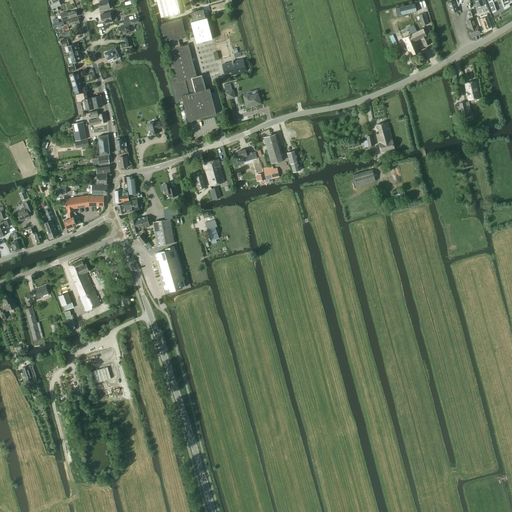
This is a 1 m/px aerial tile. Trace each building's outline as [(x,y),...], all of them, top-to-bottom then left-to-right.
[(100,10),(112,8),(111,2),(109,2),(108,0),(103,0),(100,1),(100,4),(99,4),(100,10)] [(156,0),(161,18),(180,13),(176,0),(156,0)] [(500,0),(504,10),(510,7),(509,4),(511,2),(511,0),(487,0),(492,13),(497,11),(493,2),(498,0),(500,0)] [(52,9),(61,5),(59,1),(50,5),(52,9)] [(451,14),(458,11),(454,1),(448,3),(451,14)] [(402,15),(416,11),(414,4),(400,7),(402,15)] [(76,10),(67,13),(67,12),(61,14),(63,20),(77,16),(76,10)] [(202,10),(190,13),(193,22),(204,19),(202,10)] [(112,18),(114,18),(112,12),(100,14),(102,20),(103,20),(104,23),(113,21),(112,18)] [(428,24),(425,13),(424,13),(424,14),(419,16),(422,26),(428,24)] [(478,16),(483,30),(488,28),(484,16),(481,18),(480,15),(478,16)] [(78,17),(63,22),(54,24),(55,28),(61,26),(64,25),(64,24),(69,23),(69,26),(80,23),(78,17)] [(165,43),(186,38),(181,18),(160,24),(165,43)] [(193,22),(191,22),(196,43),(213,39),(207,18),(204,19),(193,22)] [(471,37),(481,34),(477,25),(476,26),(474,18),(466,21),(469,28),(468,29),(471,37)] [(124,26),(118,28),(120,35),(131,32),(130,27),(135,26),(134,24),(132,24),(131,20),(123,22),(124,26)] [(415,26),(408,29),(411,35),(413,33),(417,31),(415,26)] [(423,28),(418,31),(421,39),(424,47),(431,44),(427,36),(423,28)] [(413,43),(406,46),(410,56),(421,50),(417,40),(421,39),(418,31),(417,31),(413,33),(415,38),(416,39),(412,41),(413,43)] [(403,38),(406,46),(413,43),(412,41),(416,39),(415,38),(413,33),(411,35),(403,38)] [(68,46),(70,55),(78,52),(75,44),(69,45),(68,43),(65,44),(66,46),(68,46)] [(175,48),(169,49),(173,64),(170,64),(171,69),(174,68),(176,77),(170,79),(169,79),(175,103),(176,103),(178,102),(183,101),(188,122),(190,121),(195,120),(199,119),(216,114),(211,94),(210,88),(205,90),(201,76),(197,77),(188,44),(180,46),(175,48)] [(119,58),(115,48),(105,53),(108,60),(113,57),(115,60),(119,58)] [(78,52),(70,55),(73,63),(71,63),(72,66),(75,66),(74,63),(80,61),(78,52)] [(225,77),(240,73),(246,71),(243,59),(222,65),(225,77)] [(75,93),(83,91),(78,75),(78,73),(70,76),(75,93)] [(468,101),(480,98),(476,81),(465,83),(468,101)] [(249,94),(244,96),(247,106),(252,105),(252,106),(255,105),(255,104),(260,103),(259,101),(260,100),(260,99),(259,98),(258,97),(257,94),(256,90),(248,92),(249,94)] [(232,91),(226,93),(227,99),(234,97),(232,91)] [(75,94),(75,95),(76,103),(79,114),(85,113),(84,110),(86,110),(103,106),(100,95),(100,96),(88,98),(86,92),(75,94)] [(459,103),(455,104),(458,115),(462,114),(467,113),(465,102),(459,103)] [(182,105),(179,106),(185,127),(188,126),(182,105)] [(97,116),(97,119),(106,117),(105,113),(98,115),(97,110),(90,112),(92,117),(97,116)] [(97,119),(89,120),(90,125),(107,122),(106,117),(97,119)] [(83,121),(72,123),(75,139),(86,138),(83,121)] [(156,122),(148,124),(151,135),(159,134),(157,129),(162,128),(161,122),(156,123),(156,122)] [(378,124),(380,133),(390,131),(388,122),(378,124)] [(390,131),(380,133),(376,134),(381,151),(394,148),(390,131)] [(268,136),(264,137),(267,149),(276,147),(277,147),(280,146),(276,134),(272,135),(271,134),(269,135),(268,136)] [(100,155),(110,154),(108,135),(98,136),(99,142),(97,143),(97,144),(99,144),(100,155)] [(365,147),(374,144),(372,135),(367,136),(367,140),(363,141),(365,147)] [(122,139),(116,140),(117,149),(118,150),(119,155),(123,154),(128,152),(127,147),(126,147),(124,147),(123,142),(122,143),(122,139)] [(284,160),(280,146),(277,147),(276,147),(267,149),(271,163),(284,160)] [(248,156),(247,156),(245,149),(238,151),(240,158),(245,156),(245,159),(252,158),(253,159),(257,158),(255,152),(247,154),(248,156)] [(293,172),(300,170),(295,151),(287,153),(293,172)] [(123,157),(119,158),(120,162),(127,161),(126,156),(127,155),(129,155),(128,152),(123,154),(123,156),(123,157)] [(109,155),(99,157),(93,157),(94,160),(93,160),(94,164),(99,164),(99,165),(109,163),(109,155)] [(219,159),(203,163),(206,173),(207,173),(210,186),(224,182),(220,168),(221,168),(219,159)] [(97,176),(93,176),(94,185),(107,185),(107,184),(107,172),(110,172),(109,165),(97,167),(97,176)] [(266,180),(279,177),(277,168),(273,168),(272,166),(263,168),(264,171),(266,180)] [(356,187),(376,181),(372,170),(353,175),(356,187)] [(206,186),(203,175),(195,177),(198,189),(206,186)] [(132,176),(126,176),(126,177),(127,182),(127,185),(128,189),(128,194),(137,193),(136,191),(135,178),(133,178),(132,176)] [(170,197),(177,196),(175,187),(172,188),(170,183),(163,184),(163,185),(162,186),(163,189),(164,189),(165,194),(168,193),(169,194),(170,197)] [(93,185),(93,190),(93,194),(107,194),(107,185),(94,185),(93,185)] [(212,190),(210,191),(213,200),(220,198),(217,188),(212,190)] [(404,189),(392,192),(395,202),(407,198),(404,189)] [(115,191),(116,203),(117,203),(129,201),(128,194),(122,194),(122,192),(122,190),(116,191),(115,191)] [(74,208),(89,206),(89,195),(65,199),(67,212),(68,212),(72,212),(71,208),(71,207),(73,207),(74,208)] [(89,195),(89,206),(90,206),(104,206),(104,196),(89,195)] [(131,200),(133,210),(139,209),(137,199),(131,200)] [(131,211),(133,210),(131,200),(131,201),(123,202),(123,204),(117,205),(119,213),(131,211)] [(28,201),(24,203),(25,206),(22,208),(21,210),(21,211),(17,212),(20,220),(29,216),(28,212),(31,211),(29,207),(31,207),(28,201)] [(45,210),(50,221),(54,219),(50,208),(45,210)] [(72,217),(72,212),(68,212),(69,219),(64,220),(67,229),(67,228),(69,230),(71,229),(71,227),(76,225),(73,217),(72,217)] [(147,216),(136,219),(137,222),(141,221),(143,228),(149,226),(149,224),(150,223),(149,220),(148,220),(147,216)] [(132,220),(131,220),(134,233),(139,232),(138,229),(143,228),(141,221),(137,222),(136,219),(135,217),(131,218),(132,220)] [(43,221),(44,223),(49,239),(58,235),(52,219),(50,221),(48,221),(47,219),(43,221)] [(170,219),(153,221),(157,246),(174,243),(170,219)] [(217,227),(215,219),(207,222),(205,223),(211,241),(219,238),(216,227),(217,227)] [(34,227),(29,229),(31,234),(34,233),(38,243),(43,241),(40,232),(36,234),(34,227)] [(144,245),(148,242),(142,234),(138,237),(144,245)] [(18,240),(12,242),(15,251),(22,248),(18,240)] [(155,253),(166,292),(185,286),(183,278),(182,275),(181,273),(175,249),(174,246),(169,248),(169,249),(166,250),(155,253)] [(81,298),(80,298),(86,310),(101,304),(95,291),(86,273),(89,271),(86,264),(84,265),(82,261),(69,267),(81,298)] [(46,286),(36,290),(39,297),(48,293),(46,286)] [(68,293),(59,296),(62,305),(65,304),(71,302),(68,293)] [(5,311),(16,307),(14,301),(12,302),(10,296),(1,300),(5,311)] [(127,304),(125,297),(117,300),(119,306),(127,304)] [(41,338),(32,306),(25,308),(34,340),(41,338)] [(30,365),(22,368),(26,377),(27,382),(30,381),(34,380),(30,365)] [(109,367),(94,371),(97,382),(112,379),(109,367)]
